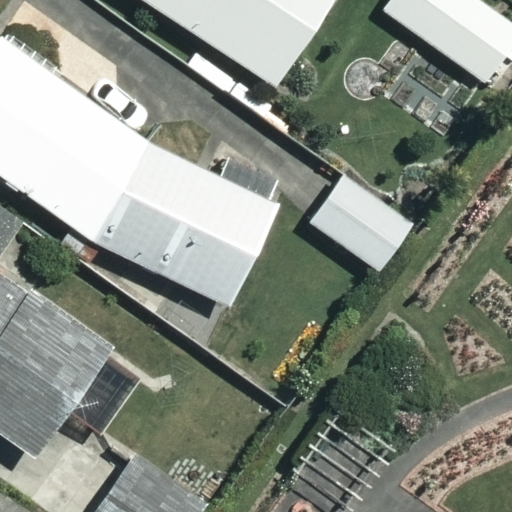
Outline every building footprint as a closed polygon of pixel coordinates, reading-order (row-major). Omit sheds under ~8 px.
[(308,0),(133,0),(258,79),(308,0)] [(509,28),(469,0),(379,0),(373,9),(474,79),(509,28)] [(139,137),(0,44),(0,183),(78,236),(215,298),(262,194),(139,137)] [(400,222),(330,171),(296,218),(366,269),(400,222)] [(0,249),(18,227),(0,213),(0,249)] [(126,375),(0,283),(0,437),(16,449),(48,405),(85,432),(126,375)]
